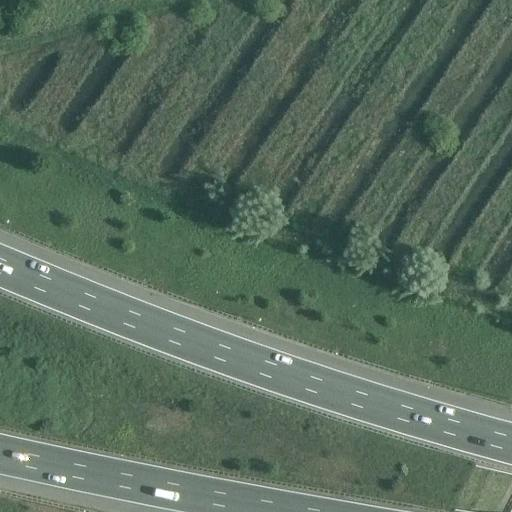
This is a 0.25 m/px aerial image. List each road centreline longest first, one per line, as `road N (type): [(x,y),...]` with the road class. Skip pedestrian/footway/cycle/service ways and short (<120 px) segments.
road 1 (motorway): [(511,445),(157,330),(0,262)]
road 2 (motorway): [(0,456),(276,511)]
